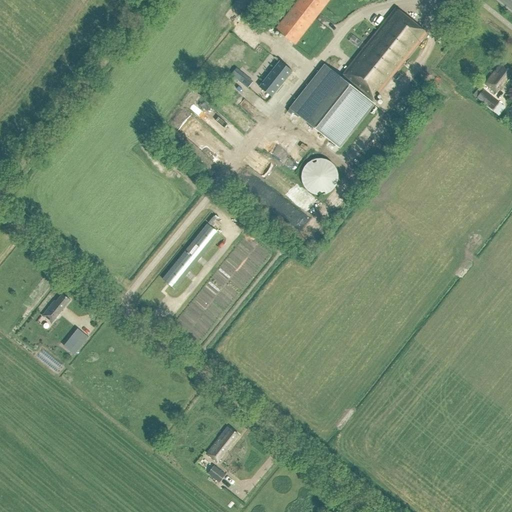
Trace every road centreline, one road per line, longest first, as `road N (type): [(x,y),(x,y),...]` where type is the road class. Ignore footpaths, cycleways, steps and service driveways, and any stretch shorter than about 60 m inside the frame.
road 1 (unclassified): [(372,511),(0,211)]
road 2 (track): [(153,0),(0,193)]
